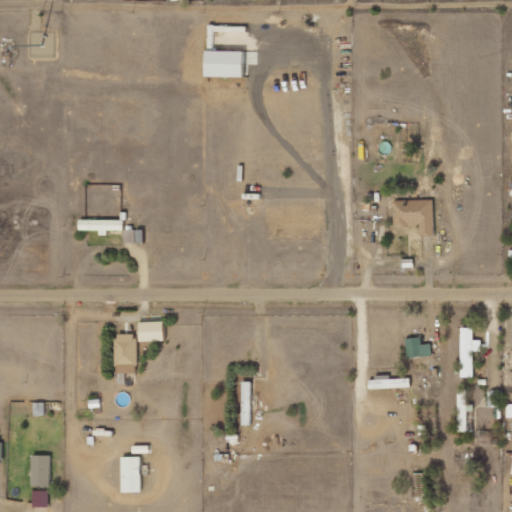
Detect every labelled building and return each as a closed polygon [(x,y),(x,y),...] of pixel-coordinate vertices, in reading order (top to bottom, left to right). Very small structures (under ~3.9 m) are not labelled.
[(435,235),(434,200),(394,200),(394,226),(420,226),(420,236),(435,235)] [(79,230),(100,230),(100,235),(108,235),(108,230),(124,231),(124,220),(80,219),(79,230)] [(125,243),(136,242),(135,230),(125,230),(125,243)] [(140,341),(165,341),(164,322),(139,322),(140,341)] [(461,377),(474,377),(474,351),(481,351),(481,341),(474,341),(474,328),(461,328),(461,377)] [(136,373),(137,335),(117,334),(116,373),(136,373)] [(408,358),(432,357),(431,344),(422,344),(422,337),(406,338),(408,358)] [(410,378),(390,379),(390,377),(369,377),(369,389),(411,387),(410,378)] [(257,412),(258,394),(252,394),(252,382),(243,382),(242,425),(251,426),(251,412),(257,412)] [(467,432),(467,390),(459,390),(459,432),(467,432)] [(50,487),(51,455),(33,455),(32,486),(50,487)] [(123,493),(142,492),(141,456),(122,457),(123,493)] [(49,507),(49,491),(34,490),(34,507),(49,507)]
